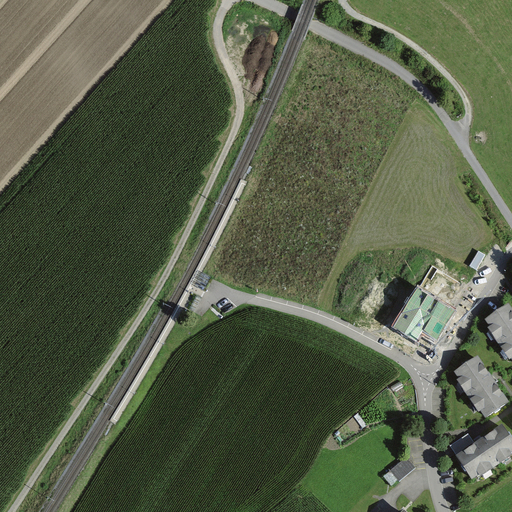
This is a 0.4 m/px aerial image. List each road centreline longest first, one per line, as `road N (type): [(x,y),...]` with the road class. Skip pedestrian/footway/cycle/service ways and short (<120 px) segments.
road 1 (track): [(10,511),(159,288),(232,138),(240,95),(217,33),(229,0)]
road 2 (unclassified): [(263,0),(423,90),(511,221)]
road 3 (residential): [(443,511),(428,381),(511,253)]
road 4 (track): [(343,0),(423,50),(456,83),(468,116),(455,133)]
